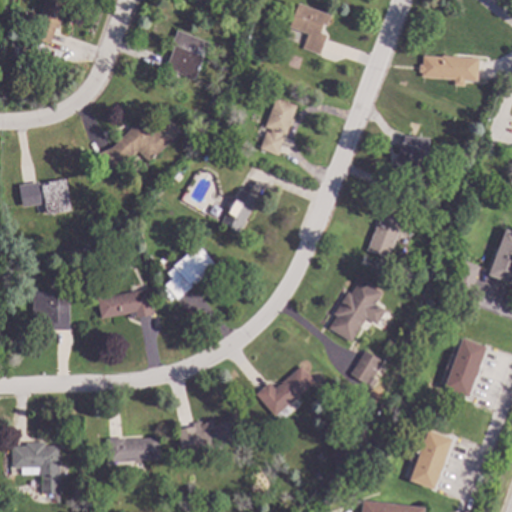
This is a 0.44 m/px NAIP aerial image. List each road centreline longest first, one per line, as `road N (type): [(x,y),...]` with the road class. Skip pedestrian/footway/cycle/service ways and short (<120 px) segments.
road 1 (residential): [(398,0),(317,235),(281,301),(235,355),(173,377),(0,382)]
road 2 (residential): [(131,0),(97,97),(35,121),(0,121)]
road 3 (residential): [(511,387),(467,511)]
